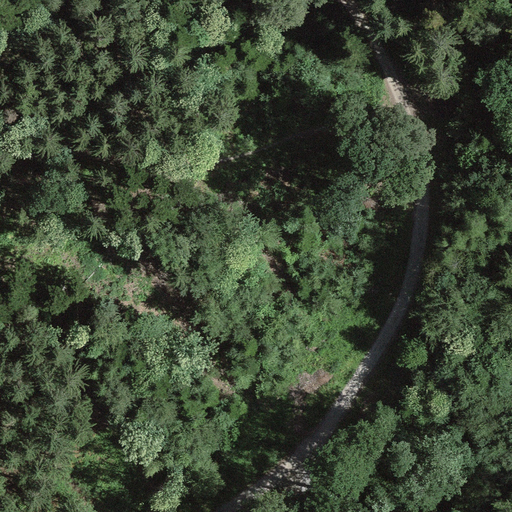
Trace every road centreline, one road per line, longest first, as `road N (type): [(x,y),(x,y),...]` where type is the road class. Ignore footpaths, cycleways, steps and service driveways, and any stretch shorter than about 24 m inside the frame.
road 1 (track): [(225,511),(309,446),(379,375),(426,191),(404,79),(348,0)]
road 2 (track): [(0,50),(404,79)]
